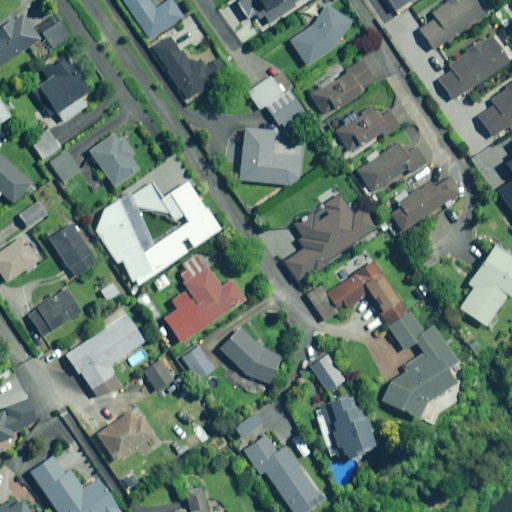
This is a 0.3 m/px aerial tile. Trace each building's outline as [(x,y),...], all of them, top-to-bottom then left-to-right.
[(167,0),(157,7),(151,0),(122,0),(149,40),(183,17),(171,0),(167,0)] [(228,0),(234,8),(238,5),(243,13),(232,20),(246,41),(285,14),(275,0),(228,0)] [(485,17),(474,0),(450,0),(431,13),(435,20),(418,31),(433,52),(485,17)] [(352,22),(330,7),(315,25),(290,43),(306,65),(336,43),(352,22)] [(72,38),(55,14),(37,26),(53,50),(72,38)] [(0,66),(40,40),(24,15),(0,30),(0,66)] [(172,36),(152,49),(187,102),(232,72),(221,55),(204,67),(199,59),(191,64),(172,36)] [(508,63),(489,36),(448,65),(452,71),(438,82),(453,102),(508,63)] [(383,72),(372,55),(335,80),(333,77),(309,94),(325,117),(364,92),(361,87),(383,72)] [(89,92),(65,57),(43,72),(49,81),(33,92),(50,116),(56,112),(63,122),(86,106),(81,98),(89,92)] [(265,106),(278,125),(281,123),(287,131),(296,125),(308,117),(290,91),(283,97),(269,77),(247,93),(259,110),(265,106)] [(511,124),(511,85),(491,101),(494,106),(477,117),(492,139),(511,124)] [(0,124),(10,118),(0,101),(0,124)] [(403,126),(393,111),(380,119),(374,109),(336,132),(349,153),(382,133),(384,137),(403,126)] [(275,131),(246,128),(240,180),(297,187),(301,148),(273,145),(275,131)] [(60,148),(48,130),(31,142),(43,160),(60,148)] [(134,155),(118,132),(89,151),(114,187),(140,170),(131,157),(134,155)] [(510,164),(486,180),(504,209),(511,203),(511,134),(497,144),(502,151),(502,152),(510,164)] [(436,159),(425,143),(407,155),(400,144),(358,171),(372,194),(409,170),(412,175),(436,159)] [(40,161),(29,146),(21,151),(32,167),(40,161)] [(81,172),(67,151),(49,162),(63,183),(81,172)] [(30,184),(0,155),(0,192),(12,203),(30,184)] [(393,200),(398,207),(390,212),(403,232),(460,195),(447,174),(411,198),(407,191),(393,200)] [(103,210),(94,232),(116,267),(121,264),(136,286),(188,253),(182,243),(189,239),(195,248),(221,231),(189,180),(160,199),(151,184),(132,195),(130,193),(103,210)] [(353,215),(339,195),(294,226),(302,238),(298,241),(303,249),(284,262),(298,282),(375,227),(362,209),(353,215)] [(48,216),(38,202),(19,216),(30,230),(48,216)] [(469,241),(474,236),(461,224),(435,249),(448,262),(455,256),(466,267),(481,253),(469,241)] [(97,264),(72,225),(64,230),(65,233),(51,242),(74,279),(97,264)] [(39,260),(23,236),(0,252),(0,273),(6,283),(39,260)] [(511,294),(511,259),(493,247),(467,285),(472,288),(458,309),(485,327),(506,296),(509,298),(511,294)] [(221,286),(198,253),(183,263),(187,270),(179,276),(188,290),(172,301),(178,310),(164,319),(181,343),(245,300),(231,279),(221,286)] [(400,300),(381,273),(373,261),(338,285),(333,277),(307,295),(325,322),(346,307),(347,309),(366,296),(387,326),(408,312),(400,300)] [(166,273),(152,282),(159,292),(173,283),(166,273)] [(120,294),(114,283),(101,291),(107,301),(120,294)] [(83,311),(68,289),(29,317),(44,339),(83,311)] [(152,303),(145,307),(153,321),(160,317),(152,303)] [(144,342),(122,308),(101,321),(106,329),(66,355),(78,375),(81,373),(98,400),(122,384),(110,365),(144,342)] [(408,312),(387,326),(404,351),(415,343),(422,354),(405,365),(408,370),(391,382),(378,400),(418,420),(429,401),(458,381),(449,367),(456,363),(431,326),(422,332),(408,312)] [(265,352),(241,329),(220,350),(245,374),(273,384),(282,358),(265,352)] [(214,370),(200,348),(183,359),(197,381),(214,370)] [(343,381),(327,355),(310,366),(327,392),(343,381)] [(174,379),(161,360),(144,372),(157,390),(174,379)] [(184,376),(163,388),(168,397),(189,385),(184,376)] [(186,405),(180,396),(169,402),(175,411),(186,405)] [(329,458),(335,456),(340,454),(343,453),(346,460),(359,455),(357,448),(359,448),(363,446),(368,445),(370,444),(366,433),(370,431),(365,419),(362,420),(357,406),(355,407),(354,407),(354,408),(350,396),(347,397),(328,403),(318,406),(324,425),(327,433),(331,444),(325,446),(329,458)] [(0,443),(14,438),(11,432),(38,422),(29,399),(5,409),(6,411),(0,413),(0,443)] [(142,417),(137,408),(97,435),(115,462),(154,435),(142,417)] [(277,454),(266,437),(244,452),(259,475),(264,472),(290,511),(305,511),(321,502),(286,448),(277,454)] [(120,511),(99,479),(83,490),(70,469),(65,473),(54,456),(30,472),(56,511),(120,511)] [(208,511),(202,489),(185,493),(189,511),(208,511)] [(29,511),(19,497),(0,509),(0,511),(29,511)]
